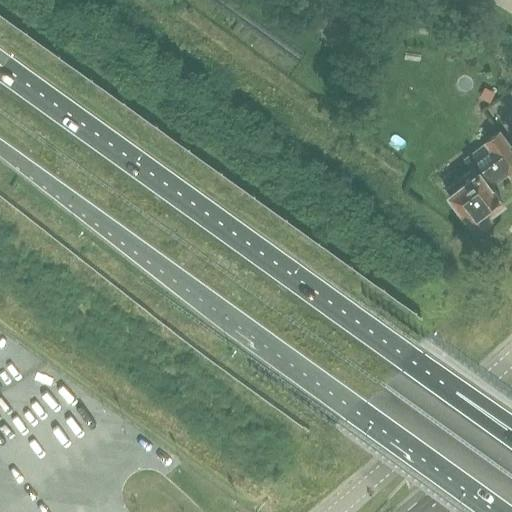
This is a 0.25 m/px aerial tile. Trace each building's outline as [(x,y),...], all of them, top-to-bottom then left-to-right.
[(351,42),(356,26),(354,25),(358,13),(338,8),(332,26),(330,26),(328,36),(351,42)] [(472,226),(474,224),(478,229),(489,220),(486,216),(487,215),(485,212),(500,201),(490,187),(489,188),(486,184),(506,170),(508,173),(511,170),(511,153),(496,132),(483,141),(485,143),(463,160),(473,173),(446,193),(472,226)] [(0,347),(0,443),(8,457),(62,424),(11,341),(0,347)] [(85,438),(65,449),(68,455),(54,463),(79,506),(113,486),(85,438)] [(123,476),(130,501),(152,495),(145,470),(123,476)]
